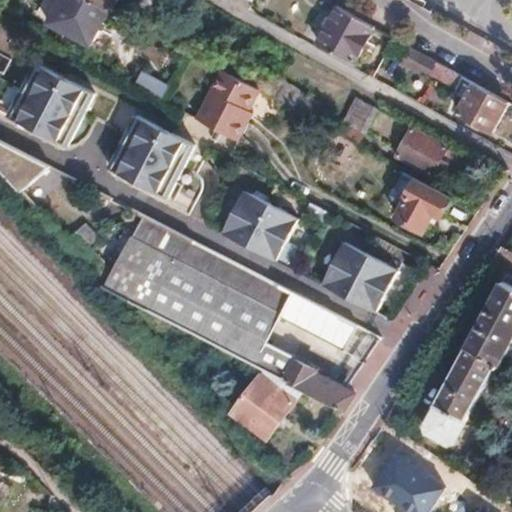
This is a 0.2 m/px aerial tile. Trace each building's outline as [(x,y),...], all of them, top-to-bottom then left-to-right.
[(91,0),(64,0),(52,24),(93,45),(112,11),(91,0)] [(91,0),(112,11),(113,11),(119,0),(91,0)] [(339,7),(319,42),(356,62),(375,27),(339,7)] [(412,48),(403,63),(428,77),(432,71),(458,86),(463,77),(412,48)] [(38,62),(10,114),(34,127),(38,120),(47,125),(43,132),(67,145),(95,92),(70,79),(67,85),(58,81),(62,74),(38,62)] [(145,70),(137,86),(164,100),(172,85),(145,70)] [(226,71),(199,120),(239,142),(240,142),(256,114),(252,112),(263,91),(226,71)] [(62,74),(58,81),(67,85),(70,79),(62,74)] [(272,78),(264,92),(309,116),(316,102),(272,78)] [(511,103),(469,80),(460,95),(468,99),(460,113),(471,118),(468,123),(492,136),(494,132),(503,136),(511,120),(511,103)] [(359,99),(340,132),(358,142),(377,109),(359,99)] [(316,102),(309,116),(324,124),(331,109),(316,102)] [(137,114),(110,167),(134,180),(138,174),(146,178),(143,185),(167,198),(195,144),(171,132),(167,139),(158,134),(162,127),(137,114)] [(38,120),(34,127),(43,132),(47,125),(38,120)] [(162,127),(158,134),(167,139),(171,132),(162,127)] [(413,130),(399,156),(442,179),(449,166),(440,162),(447,147),(413,130)] [(0,140),(0,166),(23,192),(50,166),(0,140)] [(138,174),(134,180),(143,185),(146,178),(138,174)] [(405,174),(393,195),(397,203),(406,207),(420,182),(405,174)] [(406,207),(400,217),(427,231),(437,214),(443,217),(453,200),(420,182),(406,207)] [(247,191),(225,234),(240,242),(243,236),(255,243),(268,249),(265,255),(279,262),(301,220),(247,191)] [(107,284),(106,286),(256,365),(267,342),(280,316),(293,291),(140,212),(112,273),(107,284)] [(243,236),(240,242),(253,249),(255,243),(243,236)] [(255,243),(253,249),(265,255),(268,249),(255,243)] [(347,243),(325,286),(349,299),(353,292),(360,295),(356,302),(381,315),(402,271),(347,243)] [(511,252),(504,248),(496,260),(511,269),(505,281),(469,348),(427,427),(428,433),(450,444),(456,443),(499,363),(504,366),(507,360),(511,350),(511,252)] [(96,255),(88,263),(107,284),(112,273),(96,255)] [(293,291),(280,316),(347,351),(360,326),(293,291)] [(353,292),(349,299),(356,302),(360,295),(353,292)] [(374,341),(354,386),(365,391),(386,346),(374,341)] [(267,342),(256,365),(267,370),(287,381),(298,358),(267,342)] [(298,358),(287,381),(306,391),(345,411),(356,394),(319,375),(314,366),(298,358)] [(267,370),(236,410),(271,438),(306,391),(287,381),(267,370)]
